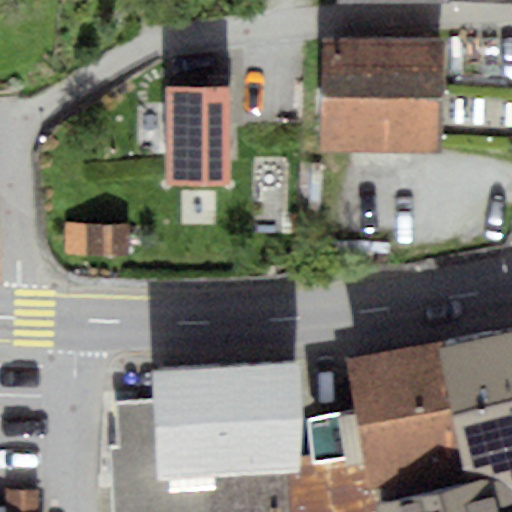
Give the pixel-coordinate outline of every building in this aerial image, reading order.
[(322,37),(320,152),(443,154),(445,39),(322,37)] [(230,85),(166,86),(167,183),(231,183),(230,85)] [(130,224),(100,225),(100,255),(104,255),(104,258),(127,258),(127,254),(131,254),(130,224)] [(100,255),(100,225),(65,225),(65,255),(100,255)] [(511,511),(511,329),(440,345),(468,481),(375,503),(377,511),(511,511)] [(468,481),(440,345),(438,340),(345,359),(357,412),(309,419),(313,455),(298,456),(299,472),(285,472),(286,511),(377,511),(375,503),(468,481)] [(298,456),(297,362),(150,370),(152,401),(113,404),(117,445),(107,445),(112,511),(286,511),(285,472),(299,472),(298,456)] [(38,511),(38,490),(5,490),(4,511),(38,511)]
